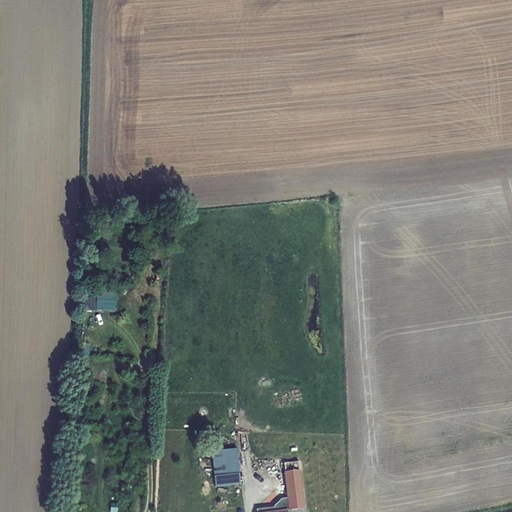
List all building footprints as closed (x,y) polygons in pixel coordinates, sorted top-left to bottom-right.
[(96,310),(115,311),(115,286),(97,285),(96,310)] [(82,310),(94,310),(95,290),(84,289),(84,297),(82,297),(82,310)] [(80,344),(79,357),(88,356),(89,345),(80,344)] [(304,508),(299,461),(283,463),(288,510),(304,508)] [(250,465),(240,466),(242,479),(252,478),(250,465)]
